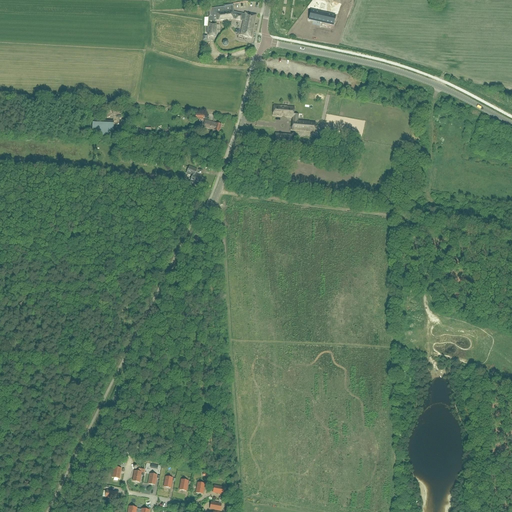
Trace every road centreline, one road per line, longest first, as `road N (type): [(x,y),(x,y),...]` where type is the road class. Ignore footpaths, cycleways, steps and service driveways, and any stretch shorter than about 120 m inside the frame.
road 1 (tertiary): [(58,511),(213,202),(261,41)]
road 2 (track): [(239,511),(213,202)]
road 3 (tertiary): [(511,124),(404,73),(261,41)]
road 4 (track): [(223,192),(397,215)]
road 5 (track): [(443,70),(430,111),(427,194)]
